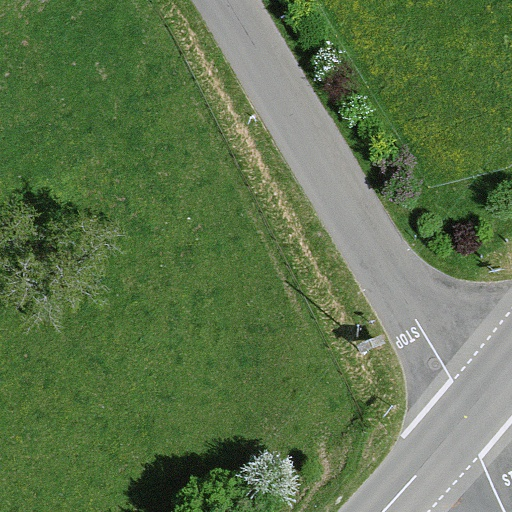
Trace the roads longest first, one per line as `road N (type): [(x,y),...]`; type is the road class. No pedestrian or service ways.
road 1 (unclassified): [(466,419),(229,0)]
road 2 (tertiary): [(466,419),(380,511)]
